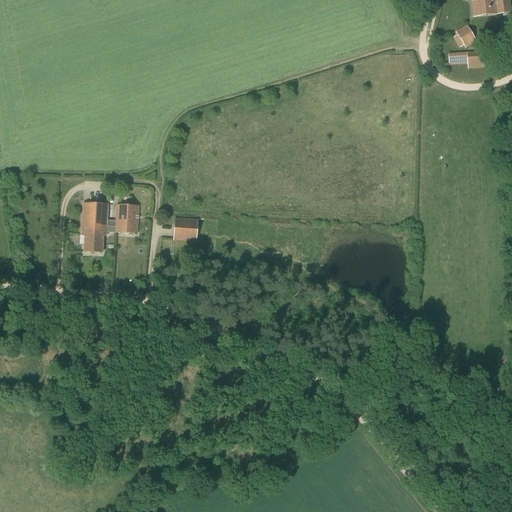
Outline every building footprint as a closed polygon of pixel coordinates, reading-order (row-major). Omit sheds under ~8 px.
[(495,0),(472,0),(474,17),(511,13),(509,0),(503,0),(496,1),(495,0)] [(457,35),(453,38),(459,48),(464,46),(465,48),(476,42),(466,26),(456,33),(457,35)] [(448,66),(467,65),(467,70),(488,69),(487,52),(448,54),(448,66)] [(115,233),(115,228),(106,228),(108,205),(84,204),(82,235),(85,235),(84,252),(102,253),(103,237),(106,237),(106,233),(115,233)] [(116,206),(115,228),(115,233),(137,235),(138,207),(116,206)] [(197,220),(174,219),(173,241),(196,242),(197,220)]
